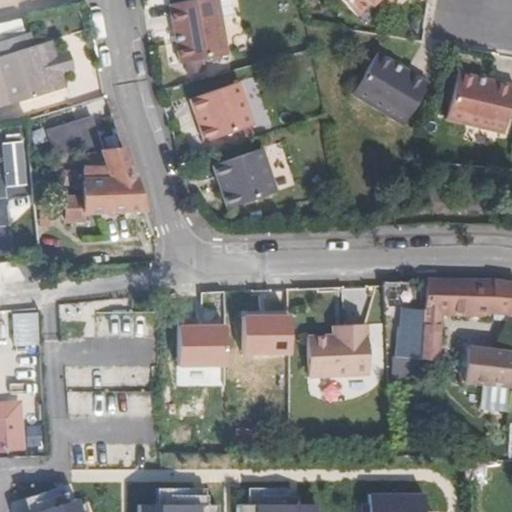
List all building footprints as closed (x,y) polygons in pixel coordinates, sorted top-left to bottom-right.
[(334,0),(352,20),(365,9),(368,11),(380,2),(386,9),(396,0),(334,0)] [(214,2),(166,11),(178,69),(225,60),(214,2)] [(51,42),(35,46),(48,94),(64,90),(51,42)] [(35,46),(0,55),(0,107),(48,94),(35,46)] [(375,59),(349,100),(400,132),(426,91),(375,59)] [(511,97),(511,93),(454,79),(443,126),(501,141),(511,97)] [(235,91),(187,108),(193,123),(196,121),(201,136),(198,137),(202,151),(250,134),(235,91)] [(76,154),(100,154),(89,115),(71,120),(76,154)] [(76,154),(71,120),(43,127),(50,156),(76,154)] [(123,155),(100,154),(106,171),(83,171),(83,198),(64,198),(64,223),(82,223),(83,212),(142,212),(123,155)] [(259,158),(211,175),(216,189),(220,188),(225,202),(221,204),(226,217),(274,200),(259,158)] [(511,320),(511,287),(495,285),(425,284),(417,361),(432,358),(436,343),(438,312),(491,312),(511,320)] [(11,346),(39,345),(38,312),(11,312),(11,346)] [(511,386),(511,382),(511,326),(504,326),(494,348),(467,348),(466,353),(449,353),(445,361),(446,367),(442,368),(438,379),(464,382),(464,384),(511,386)] [(340,341),(329,341),(303,342),(304,382),(364,381),(362,331),(341,331),(340,341)] [(340,341),(341,331),(329,331),(329,341),(340,341)] [(103,367),(101,389),(94,389),(93,415),(137,418),(140,369),(103,367)] [(20,406),(0,407),(0,454),(25,452),(20,406)] [(139,511),(220,511),(220,506),(207,505),(208,489),(158,488),(158,505),(139,504),(139,511)] [(236,511),(317,511),(317,505),(295,505),(294,488),(250,488),(250,505),(236,505),(236,511)] [(368,495),(367,511),(421,511),(422,495),(368,495)] [(33,511),(82,511),(78,498),(33,511)]
